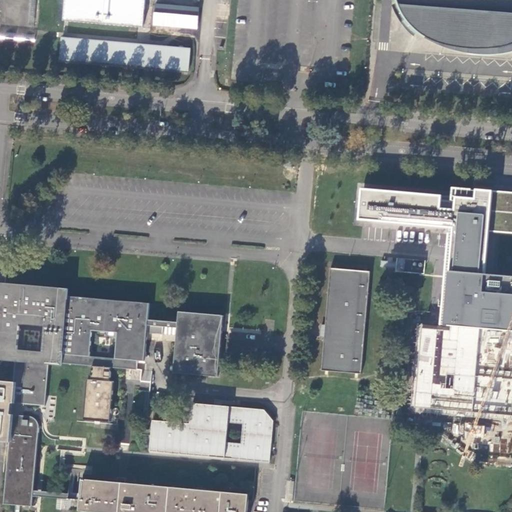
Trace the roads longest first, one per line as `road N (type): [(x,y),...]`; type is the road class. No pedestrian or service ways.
road 1 (unclassified): [(0,117),(511,162)]
road 2 (unclassified): [(511,134),(0,89)]
